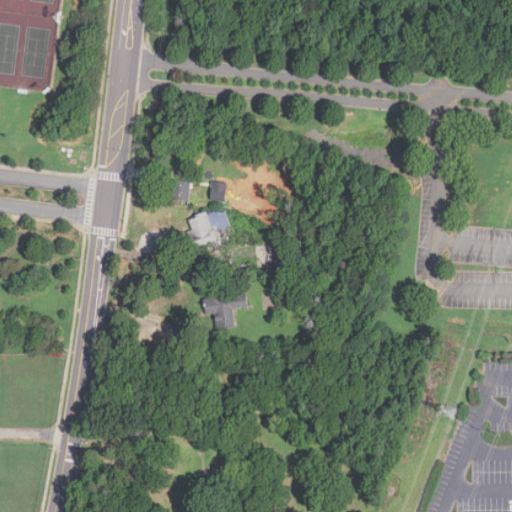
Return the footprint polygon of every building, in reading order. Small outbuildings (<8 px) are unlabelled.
[(202,181),(214,181),(215,168),(202,168),(202,181)] [(171,201),(189,201),(189,180),(171,180),(171,201)] [(212,181),(211,200),(227,200),(228,182),(212,181)] [(224,227),(219,210),(186,218),(193,247),(218,241),(215,229),(224,227)] [(248,307),(247,295),(204,298),(205,315),(215,314),(216,329),(234,328),(233,308),(248,307)]
